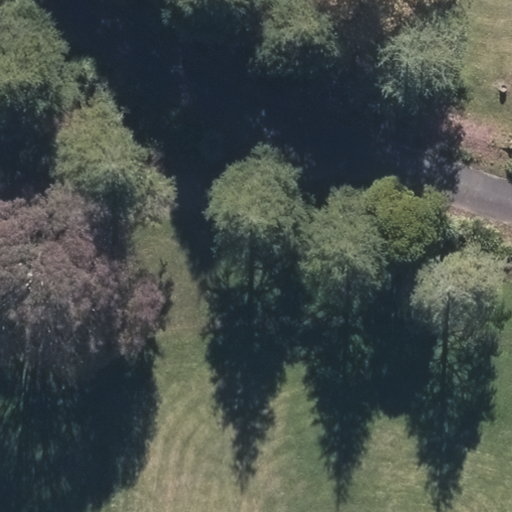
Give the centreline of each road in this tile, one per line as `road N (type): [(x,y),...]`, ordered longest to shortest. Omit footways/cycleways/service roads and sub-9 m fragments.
road 1 (track): [(511,201),(300,139),(160,122),(0,171)]
road 2 (unknown): [(300,139),(65,0)]
